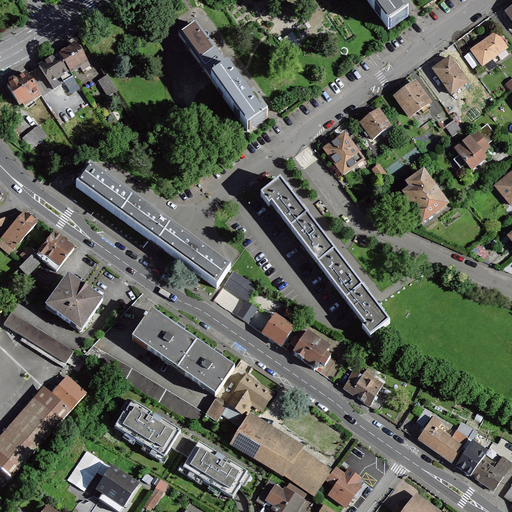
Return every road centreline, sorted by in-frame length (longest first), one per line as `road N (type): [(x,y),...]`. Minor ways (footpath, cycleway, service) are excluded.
road 1 (secondary): [(405,457),(25,189)]
road 2 (residential): [(511,287),(357,219),(294,141)]
road 3 (residential): [(294,141),(489,0)]
road 4 (residential): [(185,221),(294,141)]
